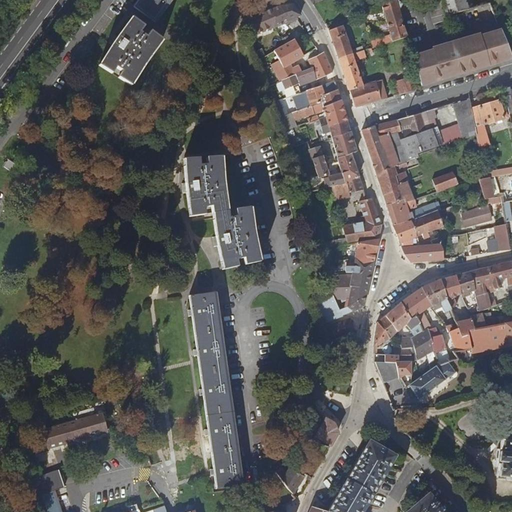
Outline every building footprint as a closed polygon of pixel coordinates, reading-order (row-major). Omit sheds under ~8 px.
[(139,0),(135,6),(157,22),(172,0),(139,0)] [(383,38),(371,42),(373,48),(392,42),(406,37),(407,37),(399,13),(403,6),(404,6),(396,0),(394,0),(381,5),(384,12),(391,36),(392,39),(387,40),(383,38)] [(466,10),(464,0),(445,0),(442,1),(446,16),(466,10)] [(273,30),(301,16),(294,6),(293,6),(282,7),(265,14),(245,22),(245,24),(250,38),(270,29),(273,28),(273,30)] [(158,47),(163,39),(152,31),(148,37),(142,33),(146,27),(132,18),(118,37),(107,54),(100,66),(113,75),(117,69),(123,73),(120,79),(132,87),(140,73),(149,59),(158,47)] [(337,60),(351,55),(342,26),(328,31),(337,60)] [(499,31),(486,34),(489,44),(495,42),(501,62),(511,59),(499,31)] [(432,49),(411,55),(420,83),(429,80),(430,83),(455,75),(455,72),(475,66),(476,70),(501,62),(495,42),(489,44),(486,34),(476,37),(432,49)] [(431,47),(432,49),(476,37),(475,35),(431,47)] [(274,65),(282,83),(303,73),(300,66),(291,70),(289,66),(304,58),(295,42),(291,44),(277,52),(281,61),(274,65)] [(366,58),(364,51),(351,55),(337,60),(347,89),(353,105),(356,109),(387,99),(381,80),(362,86),(354,62),(366,58)] [(308,68),(309,70),(327,61),(324,53),(309,60),(312,66),(308,68)] [(259,62),(268,89),(272,87),(264,67),(267,66),(264,59),(259,62)] [(303,73),(282,83),(286,90),(316,80),(317,82),(324,80),(325,82),(334,80),(333,74),(327,61),(309,70),(303,73)] [(455,72),(455,75),(476,70),(475,66),(455,72)] [(411,77),(396,80),(399,93),(414,90),(411,77)] [(335,84),(323,88),(325,94),(337,91),(335,84)] [(306,93),(311,108),(321,104),(323,106),(340,101),(338,93),(337,91),(325,94),(323,88),(316,90),(313,91),(306,93)] [(296,106),(298,112),(311,108),(306,93),(298,96),(301,104),(296,106)] [(458,125),(463,139),(477,136),(472,110),(470,99),(452,104),(458,125)] [(273,103),(276,111),(282,109),(288,107),(286,100),(273,103)] [(324,112),(327,119),(329,128),(347,123),(340,101),(323,106),(321,104),(311,108),(298,112),(295,114),(296,118),(314,113),(314,115),(324,112)] [(499,104),(472,110),(477,136),(487,134),(486,126),(503,122),(499,104)] [(282,109),(276,111),(279,120),(285,117),(282,109)] [(433,110),(420,113),(398,120),(375,125),(362,130),(378,177),(393,172),(391,167),(407,161),(414,159),(417,157),(420,156),(419,153),(463,139),(458,125),(438,132),(433,118),(435,118),(433,110)] [(327,119),(319,122),(323,135),(330,132),(339,159),(352,154),(357,152),(347,123),(329,128),(327,119)] [(283,132),(289,150),(293,148),(290,138),(294,137),(292,130),(283,132)] [(313,161),(314,160),(320,180),(331,176),(326,160),(328,160),(327,155),(324,156),(321,147),(309,151),(313,161)] [(339,159),(344,175),(347,184),(351,195),(364,191),(352,154),(339,159)] [(246,265),(260,263),(255,243),(252,229),(250,209),(236,210),(237,219),(230,220),(226,200),(223,176),(222,157),(208,158),(209,165),(200,166),(200,159),(185,160),(185,170),(186,185),(188,202),(191,218),(206,216),(205,207),(213,206),(214,221),(218,244),(220,257),(223,269),(238,267),(237,260),(244,259),(246,265)] [(7,160),(2,168),(11,174),(17,167),(7,160)] [(403,202),(414,199),(408,182),(410,181),(407,171),(404,172),(402,167),(405,165),(406,167),(409,165),(407,161),(391,167),(393,172),(378,177),(384,196),(399,190),(403,202)] [(480,179),(486,178),(483,166),(476,168),(479,177),(480,179)] [(433,178),(437,191),(459,184),(453,171),(433,178)] [(330,180),(333,188),(347,184),(344,175),(330,180)] [(496,197),(489,178),(486,178),(480,179),(486,199),(496,197)] [(302,186),(305,195),(310,194),(307,184),(302,186)] [(347,184),(333,188),(336,199),(351,195),(347,184)] [(418,205),(415,198),(414,199),(403,202),(399,190),(384,196),(394,225),(423,216),(440,210),(451,207),(448,200),(411,210),(410,207),(418,205)] [(347,228),(349,245),(356,244),(379,240),(382,227),(373,200),(367,202),(361,204),(368,223),(367,224),(347,228)] [(423,216),(428,231),(445,226),(440,210),(423,216)] [(489,210),(469,216),(471,225),(492,219),(489,210)] [(418,234),(428,231),(423,216),(394,225),(402,246),(419,244),(418,234)] [(508,224),(497,226),(499,243),(488,245),(488,253),(511,249),(511,247),(509,228),(508,224)] [(358,251),(356,261),(374,264),(379,240),(356,244),(354,250),(358,251)] [(443,259),(442,250),(441,243),(440,243),(433,244),(419,244),(402,246),(405,254),(410,261),(443,259)] [(314,306),(324,326),(343,316),(336,301),(344,297),(349,308),(354,312),(365,307),(374,264),(356,261),(354,269),(347,268),(346,273),(347,274),(347,277),(330,279),(332,296),(315,302),(314,306)] [(511,290),(511,296),(511,261),(471,272),(477,292),(479,300),(490,297),(490,296),(498,292),(498,289),(502,288),(501,282),(509,281),(511,290)] [(454,276),(461,296),(464,295),(477,292),(471,272),(454,276)] [(440,280),(451,308),(458,305),(455,297),(461,296),(454,276),(440,280)] [(421,289),(432,305),(441,301),(445,311),(451,309),(451,308),(440,280),(421,289)] [(415,317),(420,323),(425,330),(428,328),(422,311),(432,305),(421,289),(400,304),(412,319),(415,317)] [(216,293),(190,296),(218,489),(244,485),(218,306),(216,293)] [(479,300),(482,311),(493,308),(492,303),(490,297),(479,300)] [(385,316),(398,331),(407,324),(412,330),(420,323),(415,317),(412,319),(400,304),(385,316)] [(486,327),(484,316),(483,315),(473,317),(473,321),(475,329),(486,327)] [(484,316),(486,327),(511,323),(511,316),(493,320),(492,315),(484,316)] [(377,324),(374,345),(375,346),(388,338),(389,339),(398,331),(385,316),(377,324)] [(475,329),(473,321),(457,323),(459,328),(460,332),(466,331),(475,329)] [(511,344),(511,323),(486,327),(475,329),(466,331),(469,351),(511,344)] [(352,331),(349,324),(332,331),(335,339),(352,331)] [(451,324),(446,326),(451,334),(456,350),(467,347),(460,332),(459,328),(454,330),(451,324)] [(414,350),(417,362),(431,355),(429,346),(434,344),(428,328),(425,330),(414,342),(400,341),(402,349),(411,350),(414,350)] [(432,358),(438,368),(455,361),(453,351),(444,357),(440,353),(445,349),(441,335),(436,334),(435,328),(428,328),(434,344),(429,346),(431,355),(432,358)] [(402,365),(403,366),(411,365),(411,350),(402,349),(396,348),(394,362),(396,362),(396,364),(402,365)] [(382,381),(398,381),(396,364),(396,362),(394,362),(374,360),(382,381)] [(411,365),(403,366),(402,383),(402,384),(406,389),(408,388),(410,386),(411,365)] [(445,384),(435,369),(410,386),(408,388),(418,402),(445,384)] [(104,413),(43,430),(48,449),(109,433),(104,413)] [(316,437),(332,446),(338,434),(335,425),(335,424),(326,420),(316,437)] [(363,511),(397,457),(371,442),(328,511),(363,511)] [(511,445),(503,444),(502,455),(499,455),(499,463),(502,463),(501,478),(511,478),(511,445)] [(289,489),(294,494),(304,476),(290,468),(286,475),(281,470),(283,466),(287,468),(289,464),(286,462),(278,466),(275,467),(277,473),(289,489)] [(65,487),(60,469),(28,479),(37,511),(60,511),(54,491),(65,487)] [(445,511),(431,495),(409,511),(445,511)]
